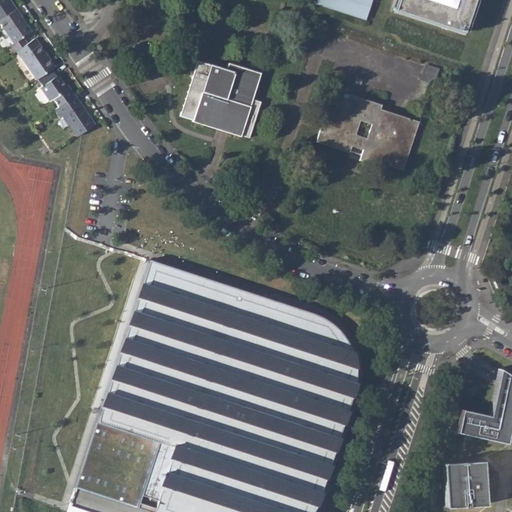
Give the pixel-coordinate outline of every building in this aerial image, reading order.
[(0,0),(0,19),(16,9),(9,0),(0,0)] [(315,0),(314,6),(364,22),(371,0),(315,0)] [(395,0),(392,11),(464,35),(475,0),(395,0)] [(0,19),(0,23),(12,41),(13,42),(10,44),(15,51),(16,51),(17,50),(27,43),(22,37),(31,31),(25,22),(24,23),(19,17),(21,16),(16,9),(0,19)] [(16,51),(35,80),(37,79),(51,69),(55,66),(35,37),(27,43),(17,50),(16,51)] [(227,69),(198,60),(180,115),(194,119),(195,115),(206,122),(212,122),(219,122),(217,128),(241,136),(241,135),(249,137),(261,102),(253,99),(261,73),(229,62),(227,69)] [(439,70),(425,65),(420,81),(434,86),(439,70)] [(39,87),(49,101),(53,98),(58,106),(75,95),(69,86),(66,88),(64,84),(58,75),(56,76),(51,69),(37,79),(41,85),(39,87)] [(359,161),(384,169),(386,161),(390,162),(389,166),(403,170),(418,120),(380,108),(382,104),(348,94),(347,98),(331,93),(321,126),(324,128),(323,132),(319,131),(316,143),(349,153),(351,146),(362,150),(359,161)] [(62,116),(69,126),(70,125),(77,136),(94,124),(86,112),(85,113),(79,103),(80,102),(75,95),(58,106),(55,109),(61,117),(62,116)] [(206,122),(195,115),(194,119),(194,121),(217,128),(219,122),(212,122),(206,122)] [(45,146),(40,150),(43,154),(49,150),(45,146)] [(151,511),(311,511),(313,510),(315,506),(317,499),(351,396),(353,389),(355,382),(356,374),(355,371),(355,367),(354,360),(352,353),(351,349),(349,346),(345,339),(341,334),(336,328),(334,325),(331,323),(325,318),(318,315),(311,313),(259,295),(245,291),(149,259),(74,487),(151,511)] [(489,415),(461,409),(456,431),(505,442),(511,411),(511,375),(499,368),(496,381),(489,415)] [(481,461),(442,463),(444,507),(466,507),(466,506),(483,505),(481,461)]
